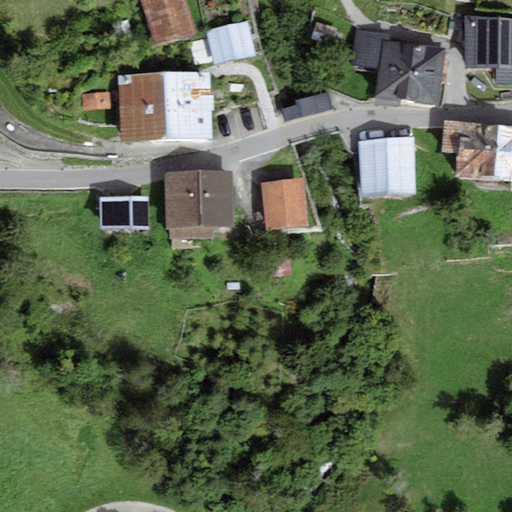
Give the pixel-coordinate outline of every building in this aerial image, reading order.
[(180,0),(145,0),(159,42),(190,32),(180,0)] [(511,20),(468,20),(468,67),(511,67),(511,20)] [(245,22),(210,30),(218,64),(253,56),(245,22)] [(385,51),(386,36),(353,33),(351,68),(380,70),(378,100),(434,104),(438,55),(385,51)] [(119,79),(122,146),(214,142),(211,75),(119,79)] [(287,110),(290,126),(339,117),(336,101),(287,110)] [(511,177),(511,130),(447,124),(445,150),(462,152),(460,173),(511,177)] [(411,141),(359,144),(362,196),(413,194),(411,141)] [(234,173),(165,175),(167,233),(236,231),(234,173)] [(304,180),(262,185),(268,235),(310,230),(304,180)] [(148,199),(101,198),(101,231),(148,231),(148,199)]
